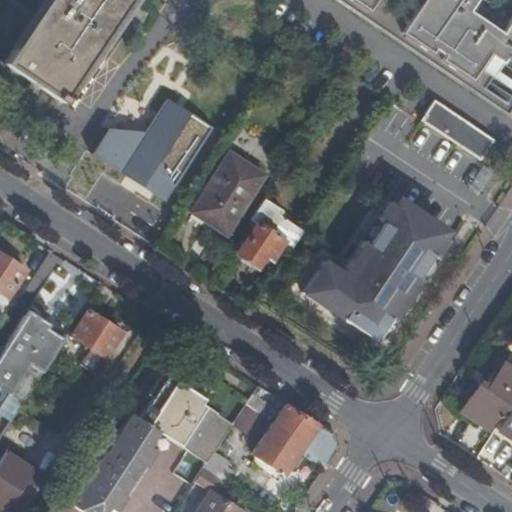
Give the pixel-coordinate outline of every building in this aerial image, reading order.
[(129,0),(35,0),(0,52),(0,58),(55,97),(116,7),(122,11),(129,0)] [(511,0),(346,0),(359,8),(364,0),(411,0),(391,30),(462,77),(479,50),(488,56),(483,63),(511,81),(511,0)] [(136,103),(124,95),(108,120),(120,127),(136,103)] [(431,102),(418,123),(478,161),(492,141),(431,102)] [(399,137),(407,125),(399,119),(390,132),(399,137)] [(161,132),(157,140),(173,150),(178,143),(161,132)] [(110,191),(131,159),(130,158),(121,152),(125,146),(118,142),(114,148),(99,138),(78,169),(110,191)] [(156,180),(175,152),(173,150),(157,140),(138,169),(139,170),(121,197),(151,217),(162,200),(167,204),(174,193),(156,180)] [(264,179),(230,154),(197,202),(210,210),(203,220),(225,235),(239,215),(264,179)] [(268,260),(280,243),(289,249),(299,233),(277,219),(280,213),(262,200),(248,222),(256,227),(238,255),(255,266),(262,256),(268,260)] [(210,210),(197,202),(190,211),(203,220),(210,210)] [(322,260),(301,292),(372,340),(437,245),(407,225),(411,218),(392,205),(366,244),(361,241),(340,272),(322,260)] [(23,271),(0,255),(0,295),(5,299),(23,271)] [(0,387),(21,402),(62,339),(47,329),(50,325),(27,310),(2,349),(0,347),(0,387)] [(85,313),(69,338),(88,350),(103,360),(119,335),(85,313)] [(88,350),(77,366),(93,378),(105,361),(103,360),(88,350)] [(488,429),(511,395),(511,373),(495,363),(491,368),(484,378),(500,389),(496,396),(480,385),(479,385),(461,412),(488,429)] [(164,378),(158,374),(143,395),(150,399),(164,378)] [(78,511),(112,511),(163,438),(203,464),(208,457),(212,451),(230,425),(164,378),(150,399),(136,420),(127,414),(102,452),(96,448),(90,448),(85,455),(87,461),(93,466),(67,505),(78,511)] [(484,378),(480,385),(496,396),(500,389),(484,378)] [(249,395),(243,405),(264,418),(269,409),(249,395)] [(282,403),(269,422),(255,442),(249,451),(256,456),(251,463),(273,478),(277,471),(282,475),(300,450),(324,467),(335,451),(333,436),(282,403)] [(264,418),(243,405),(230,425),(255,442),(269,422),(264,418)] [(511,405),(496,429),(511,438),(511,405)] [(0,510),(2,511),(21,511),(44,479),(30,469),(18,461),(22,456),(7,446),(0,457),(0,510)] [(212,451),(208,457),(221,465),(225,459),(212,451)] [(22,456),(18,461),(30,469),(33,464),(22,456)] [(203,464),(200,469),(222,483),(230,471),(221,465),(208,457),(203,464)] [(237,511),(206,491),(191,511),(237,511)]
